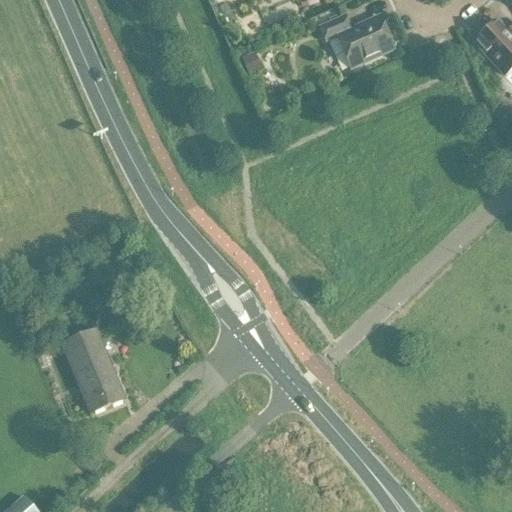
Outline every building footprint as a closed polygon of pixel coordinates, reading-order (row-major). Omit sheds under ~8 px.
[(393,52),(379,20),(350,32),(344,19),(320,30),(326,43),(336,39),(351,72),(393,52)] [(511,31),(508,35),(497,23),(474,45),(504,78),(511,70),(511,31)] [(96,333),(62,347),(90,416),(124,402),(96,333)] [(95,451),(81,465),(93,477),(107,463),(95,451)] [(35,511),(25,501),(12,511),(35,511)]
